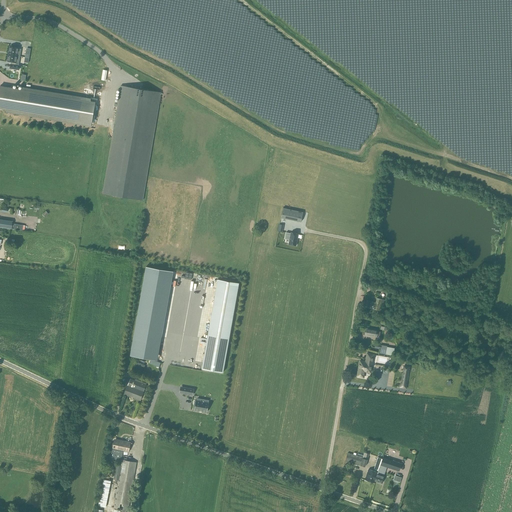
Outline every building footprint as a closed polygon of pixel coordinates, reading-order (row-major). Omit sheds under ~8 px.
[(277,13),(305,25),(316,2),(320,4),(321,0),(292,0),(292,2),(287,0),(273,0),(270,6),(278,9),(277,13)] [(478,45),(481,0),(468,0),(465,46),(472,47),(473,45),(478,45)] [(511,16),(506,16),(506,14),(491,0),(485,0),(483,41),(486,37),(486,46),(488,46),(488,40),(492,52),(489,53),(491,54),(489,55),(489,61),(491,58),(493,59),(488,61),(488,66),(493,60),(511,77),(510,73),(511,73),(511,16)] [(353,25),(356,27),(364,11),(353,6),(348,15),(352,17),(351,20),(348,26),(352,28),(353,25)] [(365,52),(379,17),(372,15),(368,25),(363,23),(358,36),(361,37),(358,46),(362,48),(361,50),(365,52)] [(362,66),(386,76),(402,37),(400,36),(403,28),(386,22),(374,53),(378,54),(377,55),(380,57),(379,61),(372,58),(370,62),(365,60),(362,66)] [(16,47),(16,46),(12,45),(11,46),(10,46),(8,61),(12,62),(11,64),(10,68),(19,70),(20,66),(18,65),(21,49),(19,49),(19,48),(16,47)] [(438,47),(433,85),(441,88),(450,89),(451,86),(452,87),(452,83),(458,84),(461,79),(462,79),(463,77),(464,75),(461,73),(461,75),(459,73),(458,73),(454,69),(455,65),(455,62),(459,62),(458,67),(460,63),(465,64),(466,62),(462,62),(462,58),(459,58),(456,55),(454,57),(450,54),(450,53),(438,47)] [(0,88),(0,108),(6,109),(6,112),(91,126),(92,124),(95,102),(91,101),(91,98),(23,87),(22,89),(0,86),(0,88)] [(143,200),(161,93),(121,86),(103,193),(143,200)] [(462,116),(465,108),(448,101),(442,99),(439,106),(462,116)] [(422,109),(421,114),(446,124),(448,120),(422,109)] [(479,132),(480,128),(465,122),(465,121),(453,116),(452,119),(455,121),(454,123),(457,124),(456,127),(462,130),(463,126),(479,132)] [(451,132),(450,137),(465,142),(475,145),(476,140),(451,132)] [(483,166),(490,169),(498,155),(502,157),(505,151),(494,146),(492,149),(484,144),(480,152),(491,157),(487,164),(485,162),(483,166)] [(301,222),(303,212),(283,208),(281,218),(301,222)] [(0,219),(0,227),(14,229),(15,224),(11,224),(12,221),(0,219)] [(264,256),(268,235),(279,237),(281,229),(261,225),(255,254),(264,256)] [(289,244),(296,246),(297,244),(299,234),(291,232),(291,233),(286,232),(285,239),(290,240),(289,242),(289,244)] [(157,360),(173,271),(146,267),(130,356),(157,360)] [(223,372),(239,283),(218,279),(202,368),(223,372)] [(384,306),(385,300),(377,298),(376,302),(367,300),(365,307),(381,311),(382,306),(384,306)] [(365,335),(377,337),(378,330),(366,328),(365,335)] [(360,361),(358,376),(363,377),(364,371),(371,372),(374,355),(368,353),(366,362),(360,361)] [(410,372),(411,367),(404,365),(403,370),(401,382),(400,384),(399,387),(407,389),(408,383),(407,383),(409,371),(410,372)] [(147,384),(130,378),(124,395),(141,401),(147,384)] [(194,410),(207,412),(209,402),(204,401),(205,399),(197,398),(197,400),(196,400),(196,401),(195,400),(194,405),(195,405),(194,410)] [(115,440),(114,448),(114,449),(110,448),(108,458),(121,461),(123,453),(123,450),(128,451),(130,443),(115,440)] [(363,457),(348,453),(346,461),(365,467),(369,454),(364,452),(363,457)] [(381,465),(387,467),(399,471),(401,463),(383,457),(381,463),(381,465)] [(122,458),(121,465),(116,465),(114,479),(119,480),(114,508),(122,509),(121,511),(127,511),(137,462),(127,461),(127,458),(122,458)] [(379,471),(375,481),(382,483),(384,476),(387,467),(381,465),(380,469),(379,471)] [(375,481),(379,471),(369,468),(365,480),(375,483),(375,481)] [(106,507),(111,481),(103,479),(98,505),(106,507)]
